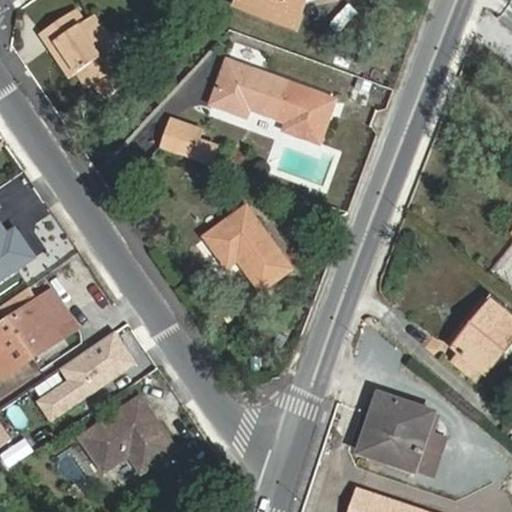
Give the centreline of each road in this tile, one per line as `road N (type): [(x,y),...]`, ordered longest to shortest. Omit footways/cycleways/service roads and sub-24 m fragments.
road 1 (residential): [(291,443),(238,428),(0,79)]
road 2 (unclassified): [(456,0),(291,443)]
